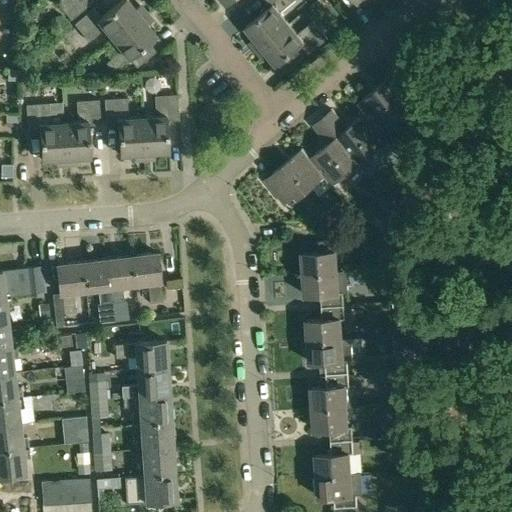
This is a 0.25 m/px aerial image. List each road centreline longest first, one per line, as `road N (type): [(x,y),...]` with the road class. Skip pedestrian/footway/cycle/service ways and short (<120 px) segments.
road 1 (residential): [(261,511),(242,243),(204,190)]
road 2 (residential): [(0,228),(169,215),(204,190)]
road 3 (residential): [(433,0),(283,120)]
road 4 (residential): [(283,120),(185,0)]
